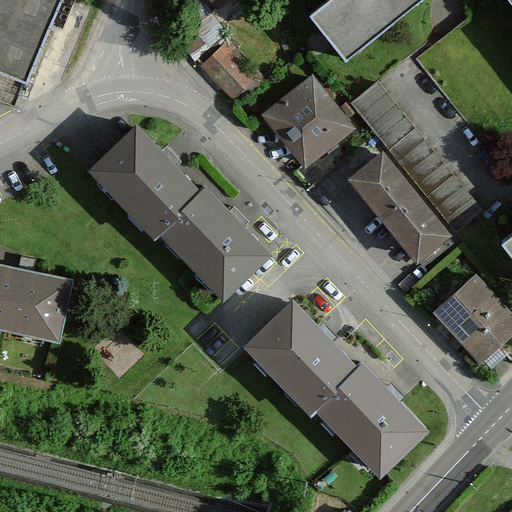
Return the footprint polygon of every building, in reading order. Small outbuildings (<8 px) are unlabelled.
[(0,0),(0,73),(31,86),(68,0),(0,0)] [(326,0),(310,13),(346,58),(418,0),(326,0)] [(218,38),(230,18),(203,2),(191,22),(218,38)] [(225,46),(204,65),(233,96),(235,94),(242,100),(267,79),(256,68),(250,73),(225,46)] [(267,114),(306,163),(351,127),(312,77),(267,114)] [(481,211),(376,82),(351,102),(456,231),(481,211)] [(136,126),(92,167),(155,233),(160,228),(198,191),(136,126)] [(382,151),(351,176),(423,265),(454,240),(382,151)] [(199,192),(161,228),(223,293),(267,252),(204,187),(199,192)] [(0,263),(0,322),(63,336),(75,279),(0,263)] [(511,313),(480,277),(438,313),(481,362),(511,334),(511,313)] [(293,301),(249,343),(312,409),(318,404),(356,367),(293,301)] [(356,367),(318,404),(380,469),(423,428),(361,362),(356,367)]
